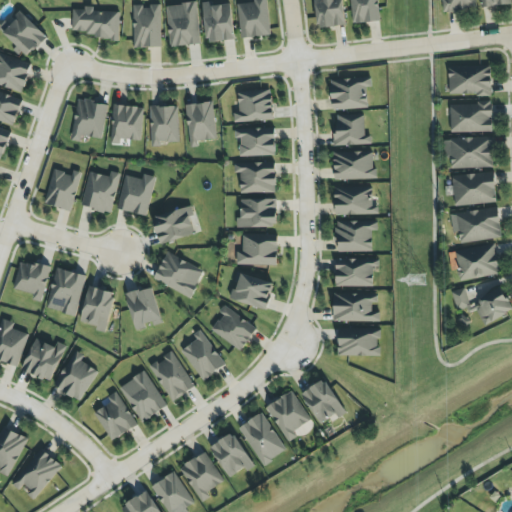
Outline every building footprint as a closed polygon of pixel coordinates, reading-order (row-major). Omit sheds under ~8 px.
[(267,0),(253,0),(254,3),(237,4),(240,38),(269,36),(267,0)] [(315,0),(317,28),(344,26),(342,0),(315,0)] [(350,0),(352,24),(379,22),(377,0),(350,0)] [(474,0),(442,0),(443,12),(475,11),(474,0)] [(511,4),(511,0),(480,0),(482,9),(511,4)] [(230,4),(212,6),(211,2),(203,3),(207,44),(234,41),(230,4)] [(199,45),(197,4),(166,5),(168,47),(199,45)] [(133,48),(161,48),(160,5),(133,6),(133,48)] [(119,12),(93,12),(93,9),(72,8),(72,32),(87,32),(87,39),(118,39),(119,12)] [(0,29),(26,58),(47,39),(21,10),(0,29)] [(0,86),(22,93),(31,65),(0,54),(0,86)] [(448,96),(491,96),(491,67),(448,67),(448,96)] [(367,109),(366,88),(371,87),(371,78),(330,80),(331,110),(367,109)] [(272,121),(271,91),(237,92),(238,112),(234,113),(234,122),(272,121)] [(23,101),(0,92),(0,122),(13,127),(23,101)] [(77,99),(70,141),(81,142),(82,136),(101,140),(108,104),(77,99)] [(184,106),(191,148),(199,147),(198,142),(217,139),(212,102),(184,106)] [(450,133),(492,132),(491,103),(450,105),(450,133)] [(143,107),(112,106),(110,145),(119,146),(120,140),(141,141),(143,107)] [(149,107),(151,147),(161,146),(161,143),(178,142),(177,106),(149,107)] [(364,115),(334,116),(335,146),(371,145),(371,136),(365,136),(364,115)] [(0,161),(11,133),(0,129),(0,161)] [(239,157),(275,156),(274,129),(234,130),(235,142),(239,142),(239,157)] [(492,137),(445,139),(445,160),(450,160),(450,169),(492,168),(492,137)] [(333,153),(334,181),(375,179),(374,152),(333,153)] [(275,163),(234,164),(234,173),(239,173),(240,194),(275,193),(275,163)] [(80,173),(73,171),(72,175),(52,171),(45,205),(72,211),(80,173)] [(111,214),(120,174),(110,172),(109,177),(89,172),(81,207),(111,214)] [(146,217),(155,178),(142,174),(141,179),(124,176),(116,210),(146,217)] [(452,175),(453,205),(495,204),(494,174),(452,175)] [(335,216),(375,215),(374,187),(334,188),(335,216)] [(237,228),(276,227),(276,200),(240,200),(240,219),(237,219),(237,228)] [(160,245),(197,233),(189,207),(152,218),(160,245)] [(456,213),(459,243),(501,239),(498,209),(456,213)] [(372,253),(372,231),(377,231),(378,222),(337,221),(336,252),(372,253)] [(276,266),(277,236),(240,235),(238,265),(276,266)] [(459,282),(500,275),(495,244),(454,251),(459,282)] [(190,298),(204,271),(166,252),(153,280),(190,298)] [(335,287),(373,287),(373,267),(379,267),(379,259),(336,259),(335,287)] [(49,269),(20,261),(13,289),(32,294),(31,300),(41,302),(49,269)] [(85,276),(55,268),(45,308),(75,316),(85,276)] [(265,311),(273,284),(237,273),(234,283),(235,283),(230,300),(265,311)] [(115,294),(88,287),(79,324),(105,331),(115,294)] [(136,332),(163,322),(150,287),(124,296),(136,332)] [(458,311),(470,307),(463,288),(451,293),(458,311)] [(511,312),(511,311),(503,289),(473,301),(482,324),(511,312)] [(333,321),(380,323),(380,312),(371,311),(371,304),(378,304),(378,295),(333,293),(333,321)] [(256,329),(223,306),(219,313),(222,315),(211,331),(240,352),(256,329)] [(29,335),(12,329),(14,324),(2,319),(0,324),(0,361),(17,368),(29,335)] [(338,329),(338,357),(379,357),(379,339),(381,339),(381,329),(338,329)] [(204,382),(226,364),(201,333),(179,350),(204,382)] [(49,383),(66,347),(58,343),(55,347),(35,338),(21,370),(49,383)] [(98,373),(81,361),(84,357),(75,351),(53,385),(78,402),(98,373)] [(170,402),(194,389),(174,352),(150,365),(170,402)] [(119,388),(141,423),(167,407),(144,371),(119,388)] [(300,395),(321,426),(344,411),(324,379),(300,395)] [(286,439),(312,423),(291,391),(266,407),(286,439)] [(93,413),(111,442),(137,426),(116,392),(107,397),(110,403),(93,413)] [(239,427),(262,466),(286,452),(263,413),(239,427)] [(0,472),(9,477),(26,438),(2,427),(0,430),(0,472)] [(229,480),(253,465),(233,433),(209,448),(229,480)] [(37,499),(61,465),(39,448),(12,485),(19,491),(22,487),(37,499)] [(200,503),(210,498),(207,492),(223,483),(206,453),(180,467),(200,503)] [(187,511),(196,507),(174,472),(151,487),(166,511),(187,511)] [(123,511),(159,511),(147,492),(121,508),(123,511)]
